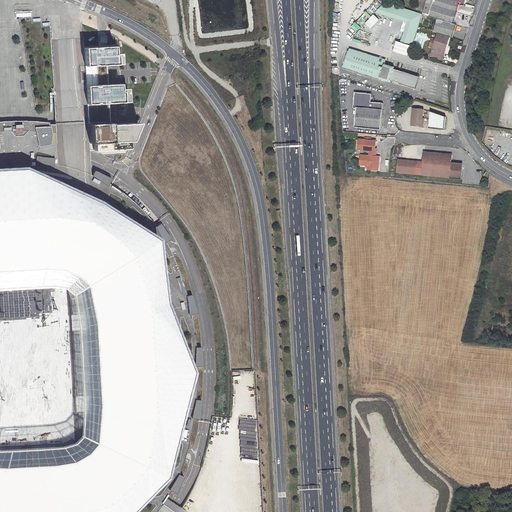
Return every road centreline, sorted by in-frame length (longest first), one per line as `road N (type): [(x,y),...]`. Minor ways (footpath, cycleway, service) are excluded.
road 1 (residential): [(75,0),(173,53),(225,113),(249,163),(265,237),(282,511)]
road 2 (trunk): [(290,86),(314,511)]
road 3 (trunk): [(327,511),(305,109)]
road 4 (unclassified): [(485,0),(461,74),(459,108),(472,144),(511,177)]
road 5 (unknown): [(376,511),(364,338)]
